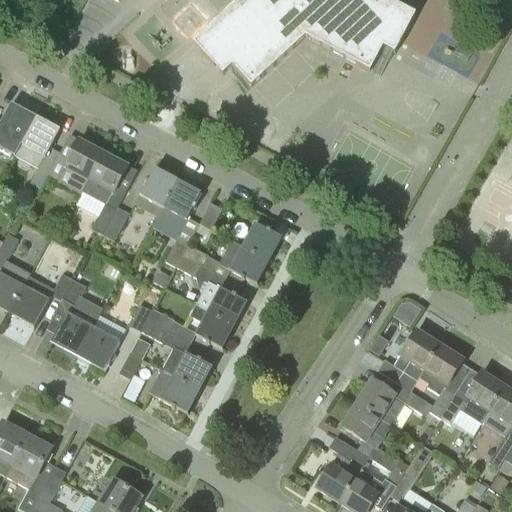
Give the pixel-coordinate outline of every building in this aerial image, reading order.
[(241,0),(193,45),(193,46),(214,68),(223,59),(251,89),(305,39),(370,74),(389,38),(401,44),(416,17),(384,0),(241,0)] [(20,147),(35,120),(11,108),(12,106),(10,106),(1,124),(0,123),(0,150),(14,159),(21,147),(20,147)] [(58,133),(35,120),(20,147),(21,147),(44,160),(30,186),(40,192),(48,177),(48,178),(60,156),(50,150),(60,132),(59,132),(58,133)] [(84,192),(103,157),(79,144),(80,143),(79,142),(68,161),(60,156),(48,178),(58,183),(60,179),(84,192)] [(91,232),(103,239),(118,211),(128,192),(118,187),(128,169),(127,168),(126,169),(103,157),(84,192),(107,204),(91,232)] [(177,185),(154,173),(156,170),(155,169),(148,182),(146,181),(144,185),(146,186),(134,208),(157,220),(154,226),(155,227),(177,185)] [(199,197),(180,187),(177,185),(155,227),(178,239),(192,211),(194,212),(196,208),(194,208),(201,195),(200,194),(199,197)] [(206,241),(221,213),(209,208),(195,235),(206,241)] [(129,216),(118,211),(103,239),(114,245),(129,216)] [(267,233),(255,227),(242,250),(268,264),(280,241),(283,243),(283,242),(270,235),(271,233),(268,231),(267,233)] [(29,280),(30,277),(7,264),(18,243),(7,237),(2,245),(0,250),(0,272),(0,309),(10,315),(29,280)] [(175,270),(181,259),(187,247),(177,242),(165,265),(175,270)] [(187,247),(181,259),(202,271),(208,259),(187,247)] [(242,250),(231,271),(229,273),(241,280),(240,281),(244,283),(245,281),(258,288),(259,287),(256,285),(268,264),(242,250)] [(196,282),(202,271),(181,259),(175,270),(196,282)] [(162,289),(167,280),(158,275),(153,285),(162,289)] [(61,305),(73,283),(62,277),(53,293),(29,280),(10,315),(34,328),(32,332),(33,332),(49,302),(48,302),(51,299),(61,305)] [(86,290),(73,283),(61,305),(70,310),(54,339),(66,345),(63,351),(79,359),(94,330),(104,312),(94,306),(88,308),(79,303),(86,290)] [(141,336),(148,324),(153,315),(150,313),(159,296),(147,290),(127,330),(141,336)] [(231,298),(219,292),(206,314),(233,328),(244,307),(247,308),(248,307),(235,300),(236,299),(232,297),(231,298)] [(201,325),(195,336),(195,338),(206,345),(206,346),(209,348),(210,347),(223,354),(224,353),(221,351),(233,328),(206,314),(195,308),(189,319),(201,325)] [(153,315),(148,324),(168,335),(173,324),(154,313),(153,315)] [(168,335),(148,324),(141,336),(161,347),(168,335)] [(107,367),(120,344),(94,330),(79,359),(92,366),(95,361),(107,367)] [(425,374),(440,349),(415,333),(393,369),(384,363),(377,374),(412,395),(413,393),(414,391),(417,386),(416,385),(423,373),(425,374)] [(378,336),(369,350),(377,357),(387,342),(378,336)] [(138,341),(130,356),(141,362),(149,348),(138,341)] [(440,349),(425,374),(447,388),(463,364),(440,349)] [(197,362),(185,356),(174,350),(162,373),(198,393),(210,371),(213,372),(213,371),(200,364),(201,363),(198,361),(197,362)] [(130,383),(141,362),(130,356),(118,376),(130,383)] [(186,415),(198,393),(162,373),(150,396),(161,402),(161,403),(172,409),(171,411),(175,413),(176,411),(189,418),(189,417),(186,415)] [(490,416),(505,391),(481,376),(465,401),(466,401),(464,404),(455,398),(440,422),(450,429),(453,424),(459,413),(473,422),(481,427),(488,415),(490,416)] [(394,398),(371,383),(356,407),(381,423),(390,429),(404,407),(426,420),(429,415),(430,416),(434,410),(432,409),(417,399),(412,395),(400,388),(394,398)] [(440,422),(455,398),(444,391),(440,396),(432,409),(434,410),(430,416),(440,422)] [(511,430),(511,395),(505,391),(490,416),(511,430)] [(374,434),(381,423),(356,407),(342,431),(364,445),(358,454),(367,460),(374,449),(379,452),(385,441),(374,434)] [(0,431),(0,477),(5,480),(27,439),(4,426),(4,425),(0,431)] [(505,463),(511,451),(511,433),(509,432),(491,462),(498,466),(501,461),(505,463)] [(50,451),(27,439),(5,480),(28,492),(17,511),(31,511),(41,494),(55,469),(45,464),(52,451),(50,450),(50,451)] [(363,472),(369,462),(367,460),(358,454),(335,440),(328,451),(347,462),(341,471),(332,466),(316,492),(340,507),(356,482),(363,472)] [(378,492),(390,500),(405,476),(394,469),(398,464),(379,452),(374,449),(367,460),(369,462),(390,475),(378,492)] [(416,484),(433,456),(421,449),(405,476),(390,500),(399,506),(397,509),(396,509),(394,511),(425,511),(405,499),(415,483),(416,484)] [(53,500),(66,476),(55,469),(41,494),(53,500)] [(347,511),(368,511),(378,496),(356,482),(340,507),(347,511)] [(142,502),(142,501),(113,483),(114,484),(99,507),(106,511),(133,511),(141,501),(142,502)] [(61,511),(50,506),(53,500),(41,494),(31,511),(61,511)] [(473,511),(477,507),(466,500),(458,511),(438,511),(431,508),(428,511),(473,511)]
